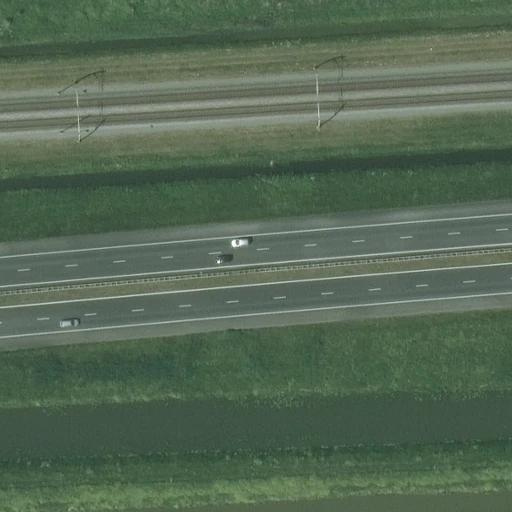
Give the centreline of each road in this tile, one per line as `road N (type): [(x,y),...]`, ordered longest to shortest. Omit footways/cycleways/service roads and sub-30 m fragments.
road 1 (motorway): [(511,235),(0,277)]
road 2 (motorway): [(0,326),(511,285)]
